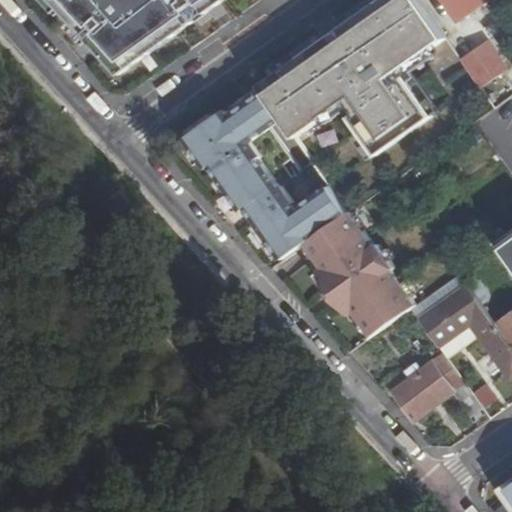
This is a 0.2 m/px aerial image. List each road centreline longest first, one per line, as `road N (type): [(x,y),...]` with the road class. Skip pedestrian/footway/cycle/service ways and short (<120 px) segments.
road 1 (residential): [(110,140),(382,417),(437,490)]
road 2 (residential): [(110,140),(310,0)]
road 3 (residential): [(0,14),(110,140)]
